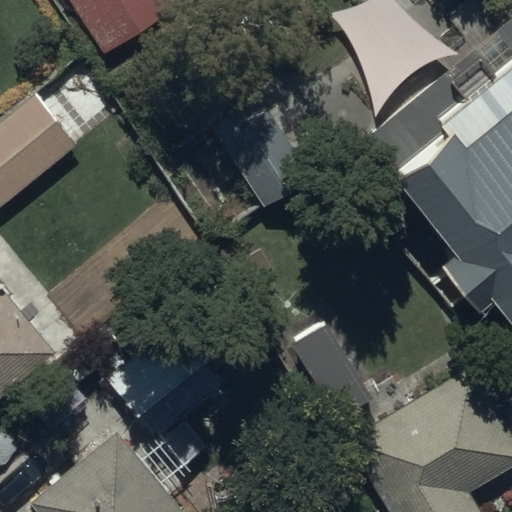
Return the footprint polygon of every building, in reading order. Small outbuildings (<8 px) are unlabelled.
[(166,0),(73,0),(99,41),(166,0)] [(417,120),(387,149),(447,224),(433,235),(472,283),(487,271),(503,291),(511,284),(511,36),(436,97),(437,99),(415,117),(417,120)] [(32,84),(0,110),(0,193),(72,134),(32,84)] [(236,98),(209,114),(260,194),(304,166),(261,97),(243,109),(236,98)] [(0,379),(47,338),(0,283),(0,379)] [(177,306),(101,368),(132,405),(208,343),(177,306)] [(324,311),(291,333),(334,407),(369,387),(324,311)] [(511,430),(466,354),(342,427),(392,511),(481,511),(462,480),(511,450),(511,430)] [(189,511),(115,422),(27,491),(44,511),(42,511),(189,511)]
